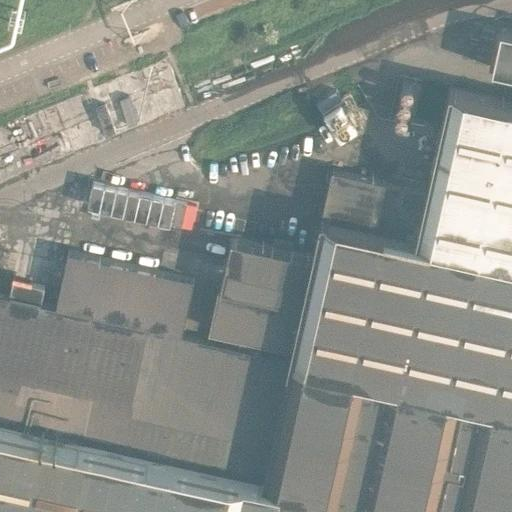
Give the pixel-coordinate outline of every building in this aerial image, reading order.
[(491,66),(511,71),(511,29),(500,27),(499,26),(498,26),(497,28),(494,43),(493,48),(491,57),(489,64),(489,66),(491,66)] [(0,178),(183,102),(167,62),(169,61),(167,55),(0,123),(0,178)] [(0,511),(511,511),(511,98),(486,93),(468,89),(462,88),(448,85),(447,89),(441,115),(440,124),(439,124),(438,129),(437,134),(435,144),(434,148),(433,153),(433,154),(429,171),(429,170),(428,173),(425,189),(394,182),(372,177),(331,168),(330,172),(328,181),(328,184),(325,200),(324,199),(323,206),(322,208),(321,215),(319,223),(318,228),(316,235),(314,248),(313,248),(313,251),(312,254),(293,250),(289,249),(271,245),(230,236),(225,258),(224,259),(224,260),(223,265),(224,265),(219,285),(218,285),(218,286),(212,313),(212,314),(210,325),(209,326),(210,327),(209,332),(207,338),(198,336),(193,335),(181,332),(193,277),(157,269),(69,249),(67,249),(66,250),(67,251),(65,257),(64,264),(61,278),(59,288),(58,290),(56,301),(55,304),(40,300),(44,285),(12,278),(9,292),(8,292),(7,293),(0,291),(0,511)] [(357,124),(340,97),(322,109),(327,117),(339,136),(357,124)] [(186,201),(113,185),(92,180),(88,195),(87,204),(180,225),(186,201)]
